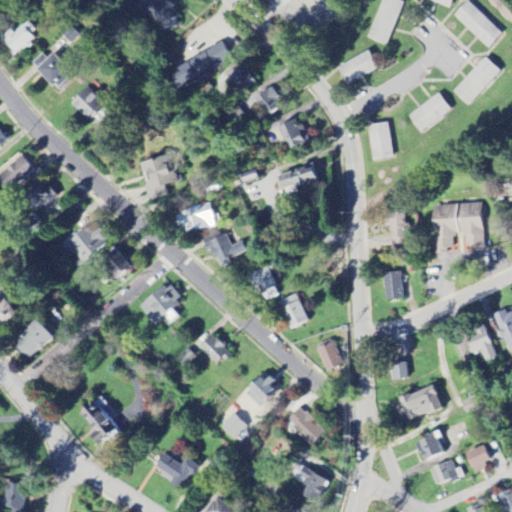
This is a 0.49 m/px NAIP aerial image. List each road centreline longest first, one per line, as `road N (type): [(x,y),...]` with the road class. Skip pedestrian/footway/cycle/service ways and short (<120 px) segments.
road 1 (tertiary): [(350,511),(370,473),(354,171),(327,98),(227,0)]
road 2 (residential): [(0,87),(32,130),(287,360),(366,418)]
road 3 (residential): [(147,511),(90,473),(0,372)]
road 4 (residential): [(362,348),(511,277)]
road 5 (residential): [(444,309),(511,454)]
road 6 (residential): [(342,129),(449,41)]
